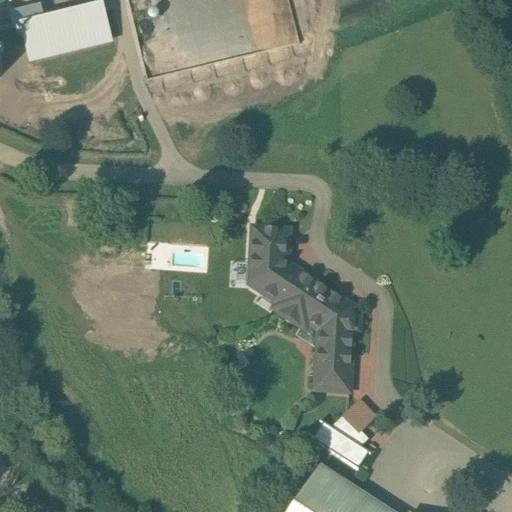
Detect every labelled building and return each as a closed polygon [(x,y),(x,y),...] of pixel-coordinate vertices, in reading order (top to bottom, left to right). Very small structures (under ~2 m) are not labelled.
[(288,320),(313,283),(303,276),(296,276),(290,271),(284,260),(286,235),(289,235),(289,232),(253,230),(250,277),(254,279),(253,288),(277,304),(277,312),(288,320)] [(354,310),(313,283),(288,320),(302,329),(309,325),(318,331),(316,365),(345,367),(346,355),(351,352),(352,336),(358,333),(359,318),(353,315),(354,310)] [(316,365),(314,392),(348,394),(351,352),(346,355),(345,367),(316,365)] [(357,397),(321,438),(357,470),(371,454),(362,446),(370,437),(364,432),(378,415),(357,397)] [(384,511),(373,504),(371,502),(370,503),(356,494),(356,493),(354,491),(354,492),(339,483),(339,482),(337,481),(322,472),(322,471),(320,470),(318,473),(319,473),(311,485),(309,487),(310,487),(301,501),(301,500),(299,503),(300,503),(294,511),(384,511)]
